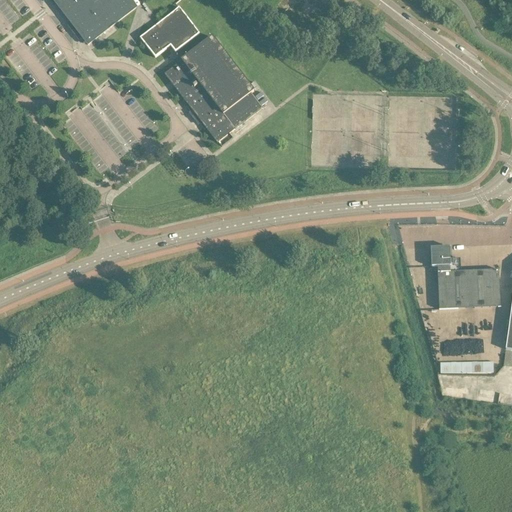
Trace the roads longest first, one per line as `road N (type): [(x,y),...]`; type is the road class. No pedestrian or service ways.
road 1 (tertiary): [(0,300),(92,262),(193,235),(310,213),(468,201),(500,186)]
road 2 (tertiary): [(511,102),(378,0)]
